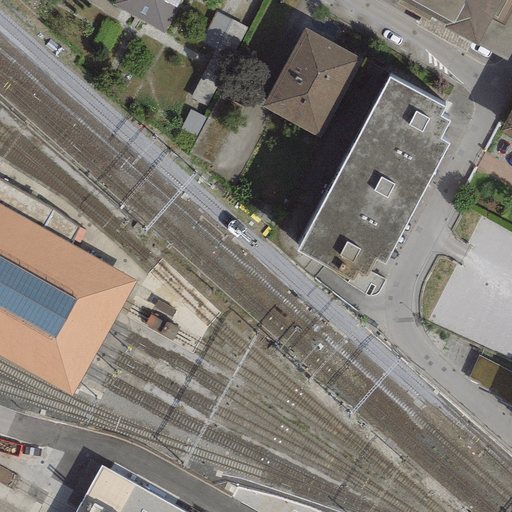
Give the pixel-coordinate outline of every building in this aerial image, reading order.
[(163,34),(181,0),(114,0),(112,5),(163,34)] [(400,0),(445,24),(443,27),(477,45),(500,0),(400,0)] [(247,28),(214,12),(200,42),(232,58),(247,28)] [(361,60),(304,29),(261,107),(318,138),(361,60)] [(444,108),(388,78),(296,251),(352,281),(356,273),(365,278),(375,261),(384,265),(448,145),(439,140),(449,122),(439,117),(444,108)] [(511,138),(511,106),(499,131),(511,138)] [(0,209),(70,249),(79,231),(54,210),(0,180),(0,209)] [(70,249),(0,209),(0,353),(74,396),(88,371),(100,349),(113,328),(125,305),(137,285),(70,249)] [(511,373),(478,356),(467,379),(478,385),(477,386),(488,392),(487,394),(499,399),(499,401),(511,407),(510,410),(511,410),(511,373)] [(183,511),(100,465),(74,511),(183,511)]
